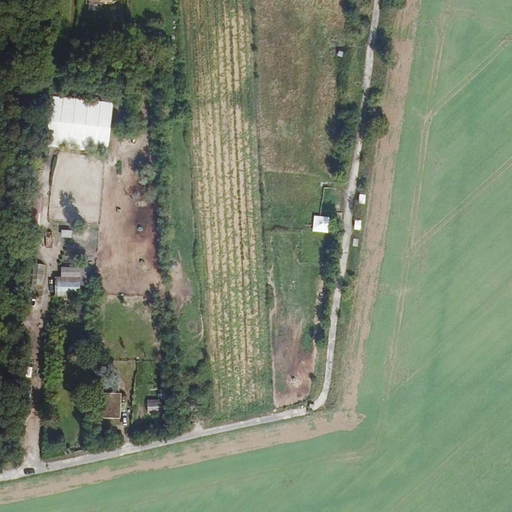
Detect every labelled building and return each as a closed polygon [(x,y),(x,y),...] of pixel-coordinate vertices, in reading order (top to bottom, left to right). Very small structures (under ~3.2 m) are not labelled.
[(116,101),(55,94),(49,148),(110,155),(116,101)] [(28,185),(25,230),(39,231),(43,186),(28,185)] [(100,237),(100,230),(80,228),(79,235),(100,237)] [(42,276),(34,274),(29,294),(36,296),(42,276)] [(57,275),(56,298),(80,298),(80,276),(57,275)] [(78,312),(78,330),(93,331),(94,303),(86,303),(85,312),(78,312)] [(171,400),(170,386),(161,386),(161,401),(154,401),(154,413),(169,413),(169,400),(171,400)] [(98,392),(98,414),(98,419),(122,420),(123,393),(98,392)]
